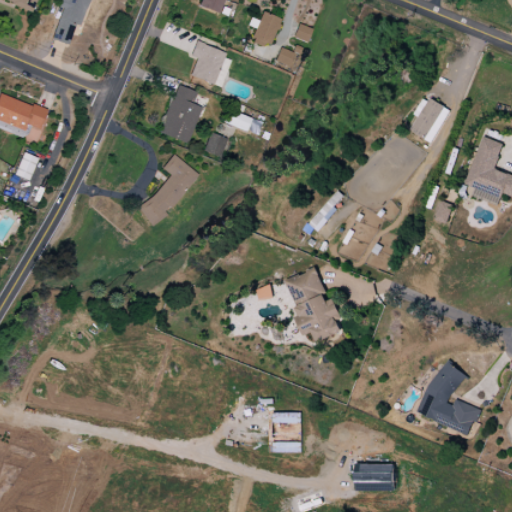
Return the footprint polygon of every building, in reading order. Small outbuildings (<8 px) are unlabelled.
[(0,0),(10,4),(9,6),(31,16),(37,0),(0,0)] [(65,0),(59,19),(47,14),(39,33),(70,45),(86,0),(65,0)] [(200,0),(198,7),(218,15),(224,0),(200,0)] [(263,13),(258,23),(249,19),(246,27),(254,30),(249,42),(262,48),(264,43),(269,45),(280,20),(263,13)] [(298,25),(292,38),(305,43),(311,31),(298,25)] [(195,41),(189,56),(197,59),(190,76),(213,86),(226,54),(195,41)] [(295,45),(292,53),(299,55),(302,48),(295,45)] [(280,48),(274,62),(288,68),(294,55),(280,48)] [(177,86),(158,133),(187,145),(202,108),(192,104),(196,94),(177,86)] [(0,93),(0,129),(38,144),(50,112),(0,93)] [(433,143),(449,109),(422,97),(414,116),(416,117),(409,132),(433,143)] [(226,111),(221,123),(246,132),(250,120),(226,111)] [(209,133),(202,152),(219,158),(226,140),(209,133)] [(465,187),(499,198),(501,193),(511,196),(511,175),(494,170),(502,143),(481,137),(465,187)] [(13,177),(28,181),(35,158),(20,153),(13,177)] [(173,155),(162,169),(169,176),(136,208),(152,230),(168,216),(198,177),(173,155)] [(308,223),(317,232),(339,209),(330,200),(308,223)] [(452,205),(440,201),(435,220),(446,224),(452,205)] [(283,281),(305,336),(311,333),(314,342),(340,332),(334,317),(339,315),(332,299),(327,300),(315,268),(283,281)] [(259,301),(273,298),(270,286),(257,289),(259,301)] [(416,414),(435,421),(452,434),(466,439),(469,429),(477,418),(480,411),(474,407),(454,400),(448,401),(466,376),(446,361),(424,391),(416,414)] [(298,416),(291,416),(290,413),(278,414),(279,424),(299,422),(298,416)] [(394,465),(355,464),(355,491),(393,491),(394,465)]
